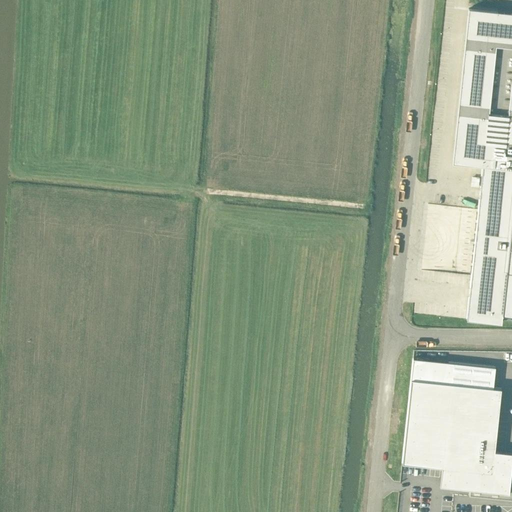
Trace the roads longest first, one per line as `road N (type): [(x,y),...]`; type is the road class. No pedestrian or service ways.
road 1 (unclassified): [(425,0),(392,336)]
road 2 (unclassified): [(392,336),(373,511)]
road 3 (unclassified): [(511,338),(392,336)]
